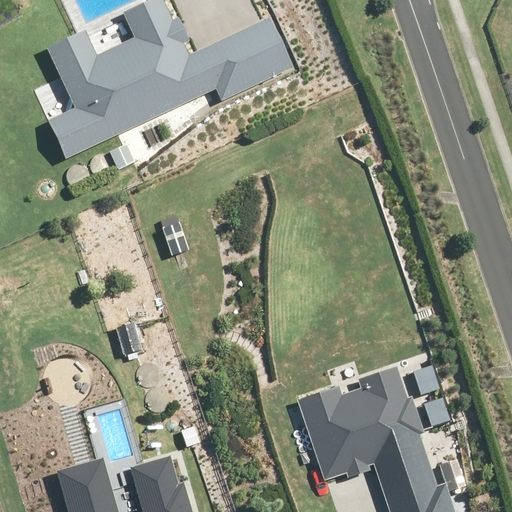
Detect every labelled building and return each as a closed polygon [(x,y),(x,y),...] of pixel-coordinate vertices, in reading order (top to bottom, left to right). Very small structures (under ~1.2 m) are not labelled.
[(70,111),(45,122),(60,156),(211,87),(218,103),(288,71),(265,22),(187,57),(161,0),(156,0),(122,16),(133,39),(95,56),(82,26),(40,45),(70,111)] [(133,134),(105,147),(117,172),(145,159),(133,134)] [(132,326),(106,334),(114,360),(141,352),(132,326)] [(331,387),(294,398),(318,476),(373,460),(389,511),(432,499),(414,441),(425,438),(410,391),(401,393),(393,366),(356,377),(359,387),(333,395),(331,387)] [(58,473),(69,511),(195,511),(187,485),(180,487),(172,457),(133,468),(145,511),(121,511),(106,459),(58,473)]
